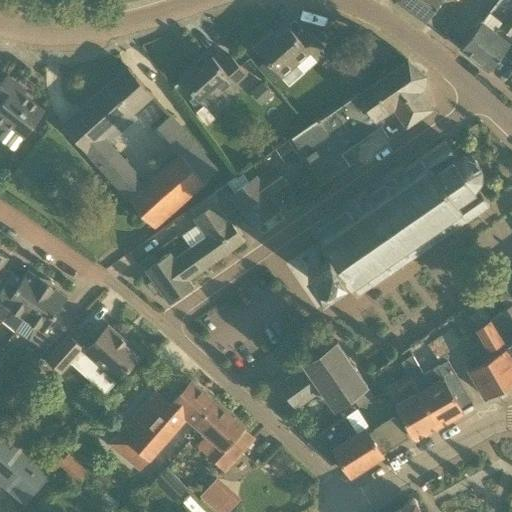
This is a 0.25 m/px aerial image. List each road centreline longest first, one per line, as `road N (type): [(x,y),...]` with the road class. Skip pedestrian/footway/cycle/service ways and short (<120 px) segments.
road 1 (residential): [(160,325),(458,116),(477,94)]
road 2 (residential): [(344,508),(328,480),(160,325)]
road 3 (residential): [(201,0),(80,33),(0,22)]
road 4 (residential): [(160,325),(105,278),(0,210)]
road 5 (residential): [(344,508),(511,421)]
road 6 (residential): [(477,94),(398,29),(339,0)]
